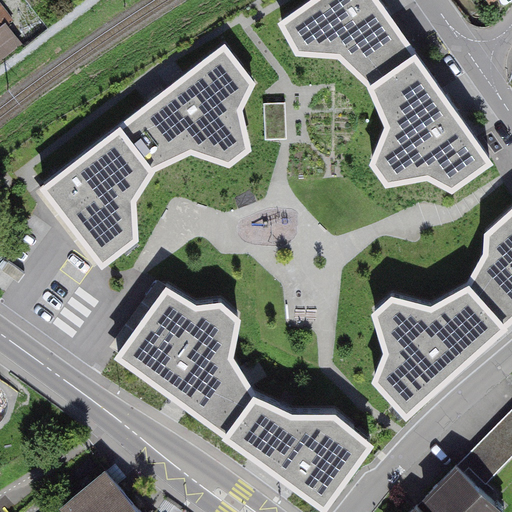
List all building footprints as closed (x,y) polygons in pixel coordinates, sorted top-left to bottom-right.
[(452,185),(495,156),(382,0),(307,0),(281,20),(298,51),(339,53),(366,80),(384,118),(369,155),(387,179),(428,171),(452,185)] [(0,55),(18,41),(7,27),(14,21),(0,3),(0,55)] [(257,82),(224,40),(40,179),(101,260),(137,231),(135,192),(154,168),(194,151),(233,166),(253,149),(243,107),(257,82)] [(286,102),(264,103),(265,138),(287,137),(286,102)] [(511,322),(511,210),(489,230),(488,254),(473,276),(436,297),(393,287),(375,306),(386,345),(373,373),(409,410),(511,322)] [(196,301),(165,284),(115,355),(322,504),(372,439),(337,405),(288,404),(254,387),(233,354),(241,317),(223,298),(196,301)] [(511,456),(511,414),(465,462),(487,482),(511,456)] [(458,465),(412,511),(487,511),(497,503),(458,465)] [(140,511),(108,472),(67,506),(71,511),(69,511),(140,511)]
